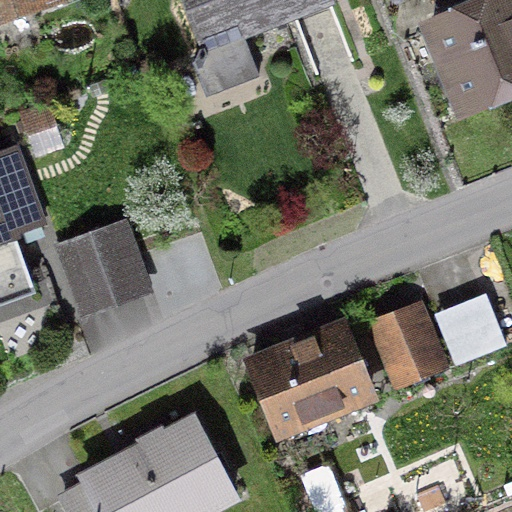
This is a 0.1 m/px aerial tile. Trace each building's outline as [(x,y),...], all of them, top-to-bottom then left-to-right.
[(110,0),(0,0),(0,38),(3,46),(112,5),(110,0)] [(325,0),(173,0),(211,89),(247,74),(233,40),(326,1),(325,0)] [(511,0),(450,0),(392,23),(428,115),(511,82),(511,0)] [(24,151),(0,160),(0,260),(58,238),(24,151)] [(117,231),(73,250),(99,311),(143,293),(117,231)] [(419,327),(440,377),(494,354),(473,304),(419,327)] [(440,377),(419,327),(412,308),(358,331),(387,399),(440,377)] [(326,328),(223,372),(257,451),(359,408),(326,328)] [(226,511),(174,421),(49,492),(60,511),(226,511)]
